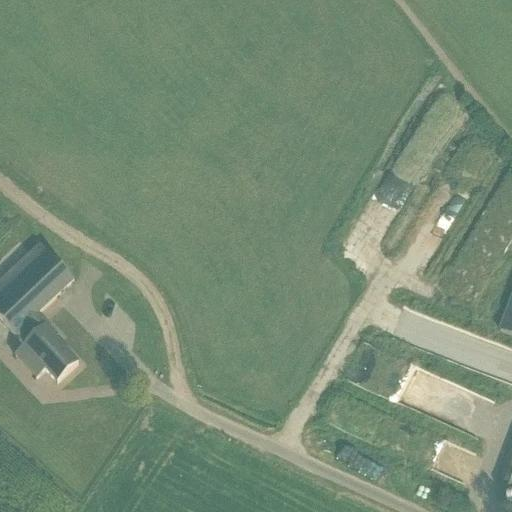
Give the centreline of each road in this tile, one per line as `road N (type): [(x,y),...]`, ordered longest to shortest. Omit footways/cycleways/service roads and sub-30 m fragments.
road 1 (unclassified): [(411,511),(178,403),(166,326),(125,271)]
road 2 (track): [(125,271),(0,182)]
